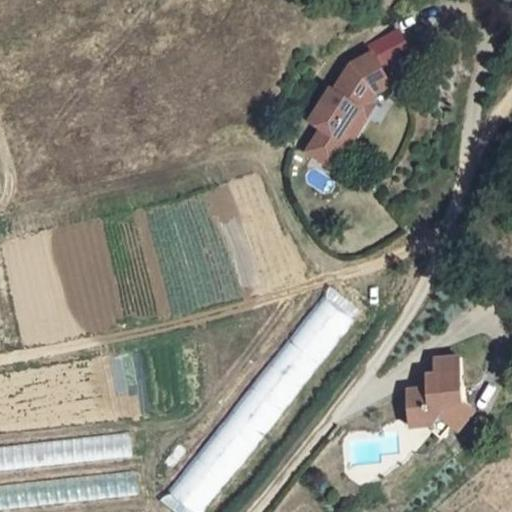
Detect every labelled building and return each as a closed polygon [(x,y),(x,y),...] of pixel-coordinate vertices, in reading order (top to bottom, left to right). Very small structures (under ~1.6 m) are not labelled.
[(398,30),(372,45),(376,53),(384,67),(411,52),(398,30)] [(322,127),(306,150),(328,165),(344,142),(349,145),(378,103),(373,100),(379,91),(393,85),(384,67),(376,53),(353,65),(335,90),(333,88),(311,120),(322,127)] [(200,511),(354,320),(324,296),(168,490),(196,511),(200,511)] [(406,390),(408,426),(429,425),(429,431),(438,439),(449,428),(455,434),(474,413),(464,403),(462,359),(434,360),(435,385),(432,389),(406,390)] [(0,469),(130,456),(128,434),(0,447),(0,469)] [(0,509),(139,494),(136,472),(0,486),(0,509)]
